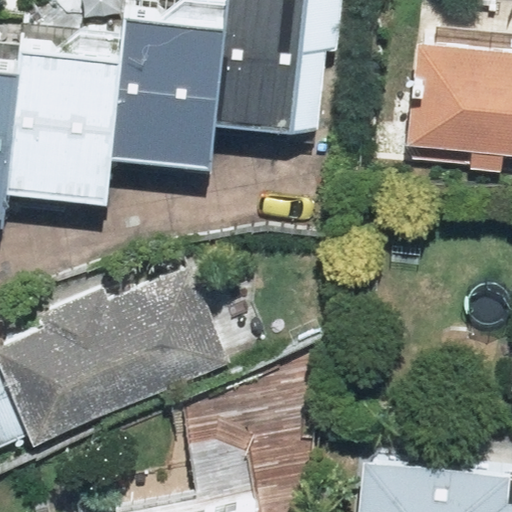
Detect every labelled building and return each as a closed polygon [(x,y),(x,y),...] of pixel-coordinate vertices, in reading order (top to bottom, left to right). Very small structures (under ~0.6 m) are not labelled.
[(0,37),(0,213),(15,215),(17,188),(123,194),(126,153),(224,159),(227,120),(297,125),(298,107),(332,109),(336,29),(349,30),(350,0),(33,0),(31,40),(0,37)] [(511,19),(430,10),(415,142),(511,153),(511,19)] [(0,428),(38,412),(44,427),(242,347),(200,242),(120,275),(115,262),(55,287),(59,297),(6,318),(16,343),(0,349),(0,428)] [(511,511),(511,439),(380,426),(371,511),(511,511)] [(274,511),(272,487),(136,502),(137,511),(274,511)]
